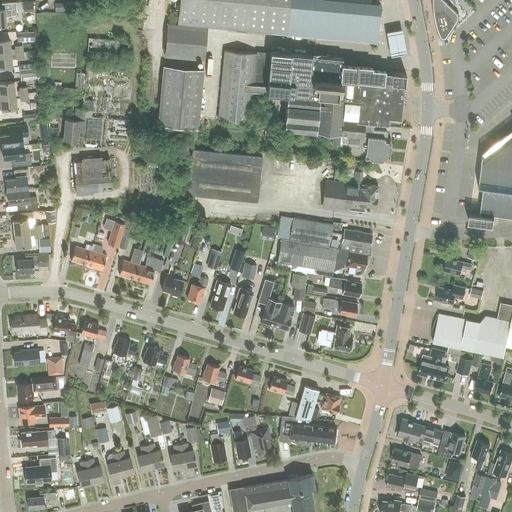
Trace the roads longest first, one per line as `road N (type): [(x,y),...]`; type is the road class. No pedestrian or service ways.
road 1 (unclassified): [(383,385),(76,294),(0,293)]
road 2 (unclassified): [(383,385),(426,132),(414,0)]
road 3 (residential): [(161,494),(319,458),(363,463)]
road 4 (unclassified): [(511,427),(383,385)]
